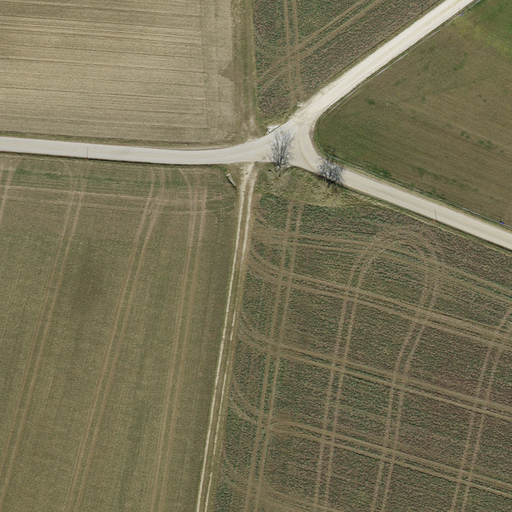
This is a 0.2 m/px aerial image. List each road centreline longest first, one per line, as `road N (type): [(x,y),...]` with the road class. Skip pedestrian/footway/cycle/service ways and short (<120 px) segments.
road 1 (track): [(253,154),(291,153),(511,239)]
road 2 (track): [(466,0),(253,154)]
